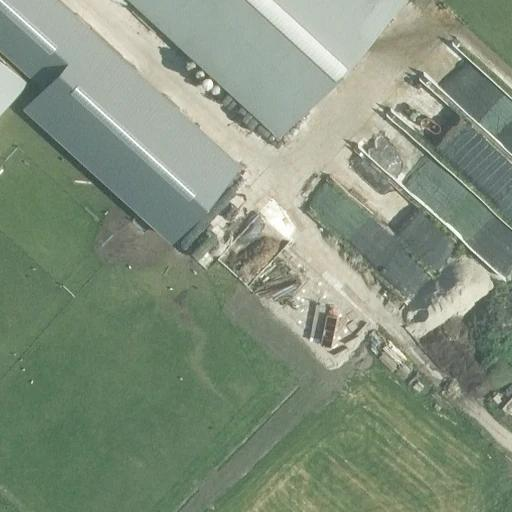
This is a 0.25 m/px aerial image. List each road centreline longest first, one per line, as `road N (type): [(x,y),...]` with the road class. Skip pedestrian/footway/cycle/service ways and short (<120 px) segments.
road 1 (track): [(511,441),(390,334),(343,262),(261,165),(76,0)]
road 2 (track): [(511,107),(430,36),(398,57),(278,188)]
